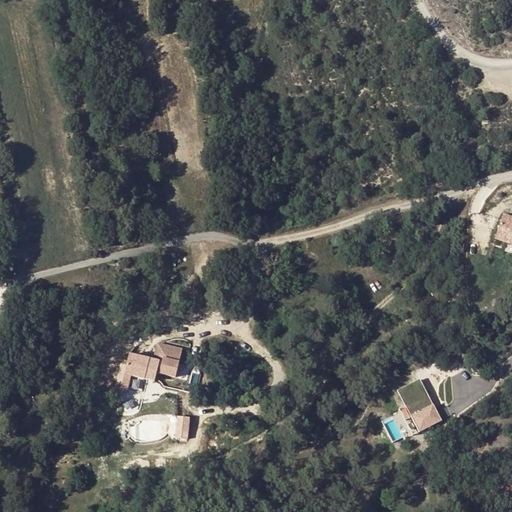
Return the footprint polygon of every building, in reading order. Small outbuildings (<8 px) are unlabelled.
[(511,213),(506,211),(499,232),(511,236),(511,235),(511,213)] [(157,343),(154,355),(160,356),(157,375),(176,378),(182,347),(157,343)] [(143,380),(144,375),(154,378),(159,360),(129,353),(126,366),(120,364),(114,389),(126,391),(129,377),(143,380)] [(411,417),(420,433),(442,421),(433,405),(420,380),(398,392),(411,417)] [(174,438),(188,440),(191,417),(178,415),(174,438)]
